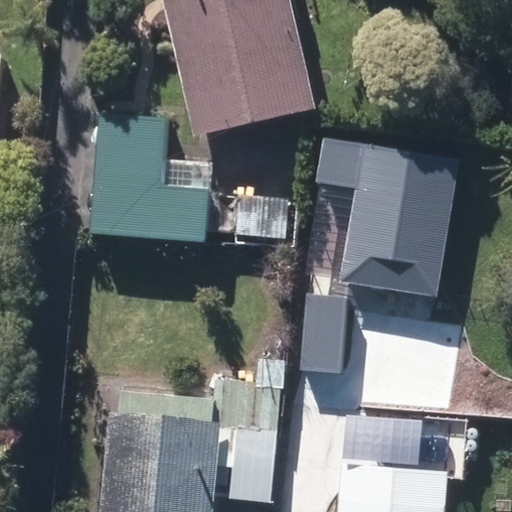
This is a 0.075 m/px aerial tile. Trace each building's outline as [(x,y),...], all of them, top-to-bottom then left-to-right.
[(162,9),(194,146),(316,117),(288,0),(182,0),(183,4),(162,9)] [(90,242),(205,251),(213,172),(165,168),(168,128),(101,122),(90,242)] [(343,288),(436,304),(458,168),(314,145),(304,215),(353,223),(343,288)] [(250,255),(298,257),(299,222),(289,222),(290,207),(228,204),(226,242),(250,243),(250,255)] [(300,380),(346,383),(350,303),(304,300),(300,380)] [(230,508),(272,511),(284,393),(217,388),(213,429),(237,431),(230,508)] [(103,511),(213,511),(220,434),(111,423),(103,511)] [(511,456),(434,453),(431,505),(451,506),(511,508),(511,456)]
